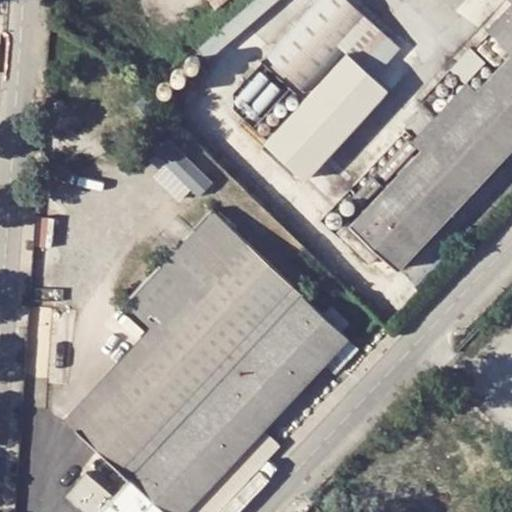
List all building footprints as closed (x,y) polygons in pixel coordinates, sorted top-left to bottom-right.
[(308,88),(347,48),(361,61),(388,32),(352,0),(317,0),(270,52),(308,88)] [(511,2),(489,28),(511,52),(479,87),(424,146),(352,222),(400,266),(511,146),(511,2)] [(465,81),(466,82),(470,78),(487,61),(471,46),(451,68),(465,81)] [(361,61),(347,48),(308,88),(301,95),(266,135),(263,138),(307,180),(391,88),(361,61)] [(470,78),(466,82),(465,81),(413,136),(424,146),(479,87),(470,78)] [(187,201),(212,172),(167,134),(153,150),(166,161),(155,174),(187,201)] [(64,418),(76,429),(251,243),(214,209),(126,304),(150,326),(64,418)] [(112,498),(98,511),(184,511),(264,427),(327,360),(349,338),(351,336),(251,243),(76,429),(130,479),(112,498)] [(219,511),(282,444),(264,427),(184,511),(219,511)] [(457,445),(426,477),(451,501),(482,469),(457,445)] [(85,511),(98,511),(112,498),(86,473),(67,496),(85,511)]
